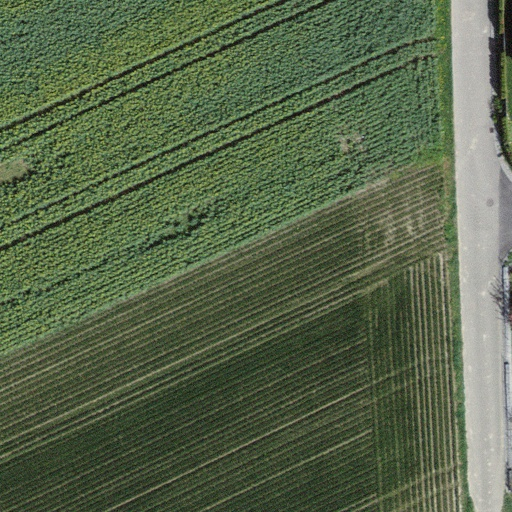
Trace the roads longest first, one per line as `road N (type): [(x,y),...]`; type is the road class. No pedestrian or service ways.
road 1 (track): [(486,511),(476,211)]
road 2 (unclassified): [(476,211),(470,0)]
